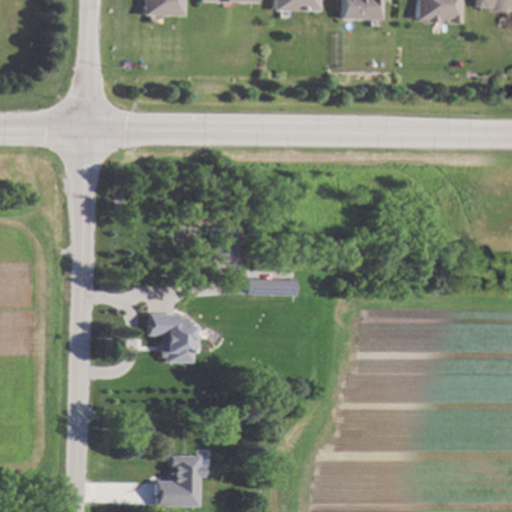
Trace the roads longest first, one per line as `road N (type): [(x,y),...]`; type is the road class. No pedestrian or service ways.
road 1 (tertiary): [(72,511),(82,0)]
road 2 (tertiary): [(0,128),(511,134)]
